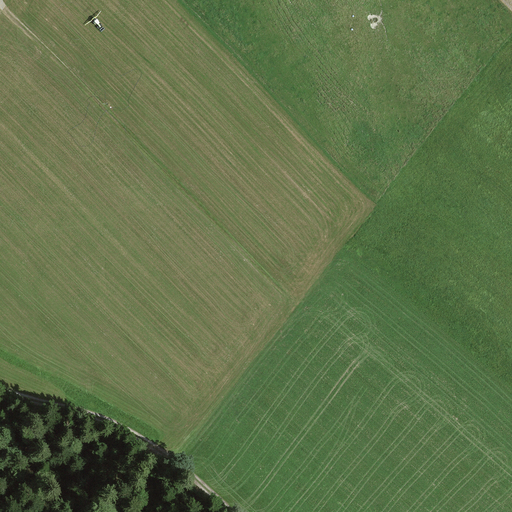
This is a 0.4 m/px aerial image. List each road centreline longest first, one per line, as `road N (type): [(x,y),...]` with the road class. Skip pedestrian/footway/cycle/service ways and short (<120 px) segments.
road 1 (track): [(359,235),(310,297),(290,300),(0,4)]
road 2 (track): [(228,511),(125,429),(0,390)]
